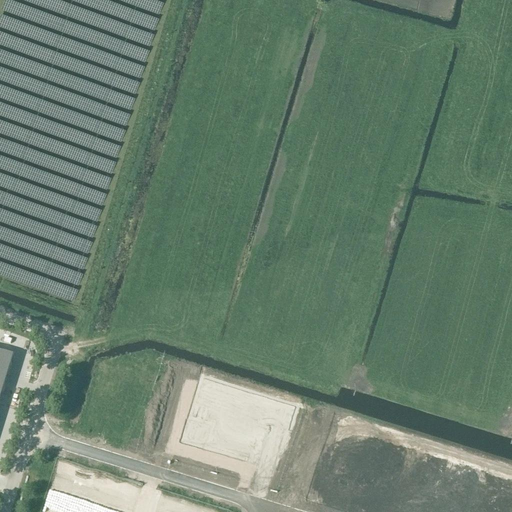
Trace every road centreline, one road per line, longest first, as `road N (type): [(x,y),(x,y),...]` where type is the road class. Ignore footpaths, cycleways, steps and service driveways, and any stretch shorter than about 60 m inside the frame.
road 1 (unclassified): [(27,433),(266,507)]
road 2 (unclassified): [(0,315),(57,337),(27,433)]
